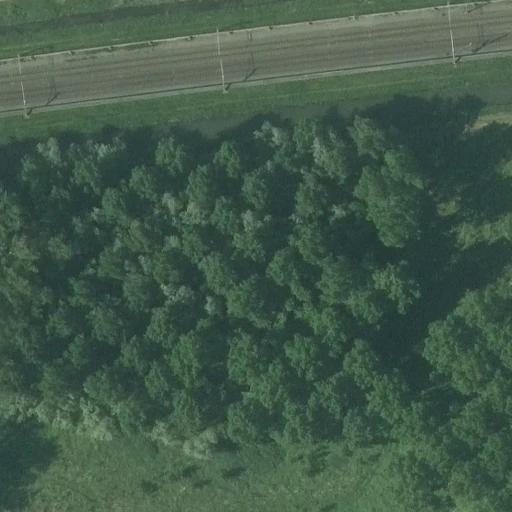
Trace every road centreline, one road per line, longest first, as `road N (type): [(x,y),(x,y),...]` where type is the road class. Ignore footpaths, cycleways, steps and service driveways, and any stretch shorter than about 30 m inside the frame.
road 1 (motorway): [(511,267),(390,345),(246,408),(160,431),(0,455)]
road 2 (motorway): [(511,440),(0,492)]
road 3 (motorway): [(319,511),(511,492)]
